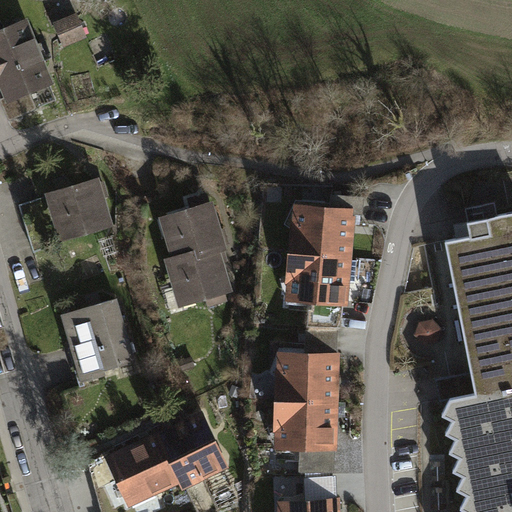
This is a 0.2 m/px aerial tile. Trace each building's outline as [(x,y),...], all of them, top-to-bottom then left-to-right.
[(84,35),(77,16),(56,25),(64,44),(84,35)] [(23,21),(0,30),(0,74),(9,97),(2,99),(10,117),(55,99),(40,62),(48,59),(41,42),(33,45),(23,21)] [(59,193),(51,195),(63,236),(108,223),(96,182),(70,190),(67,178),(56,181),(59,193)] [(331,210),(304,208),(302,226),(294,225),(292,252),(347,256),(351,213),(360,213),(362,198),(332,195),(331,210)] [(210,206),(165,219),(177,259),(215,248),(222,246),(210,206)] [(511,511),(511,211),(468,221),(470,235),(446,240),(471,371),(450,375),(454,396),(450,397),(442,413),(453,419),(445,432),(456,437),(449,451),(460,456),(453,469),(463,474),(457,487),(467,493),(460,506),(471,511),(470,511),(511,511)] [(215,248),(177,259),(171,261),(182,301),(227,288),(215,248)] [(347,256),(292,252),(290,277),(297,278),(296,297),(314,298),(313,310),(310,310),(309,323),(338,326),(340,301),(343,301),(345,280),(355,281),(356,260),(347,259),(347,256)] [(115,300),(71,313),(80,344),(72,346),(82,380),(104,373),(103,369),(133,360),(115,300)] [(334,400),(335,331),(306,330),(306,355),(287,354),(287,373),(279,373),(278,399),(334,400)] [(334,400),(278,399),(278,425),(285,425),(285,444),(301,445),(300,470),(332,471),(334,400)] [(202,417),(161,436),(180,477),(183,482),(223,463),(202,417)] [(161,436),(111,459),(130,500),(180,477),(161,436)] [(335,511),(334,476),(305,477),(307,502),(288,503),(288,511),(335,511)]
